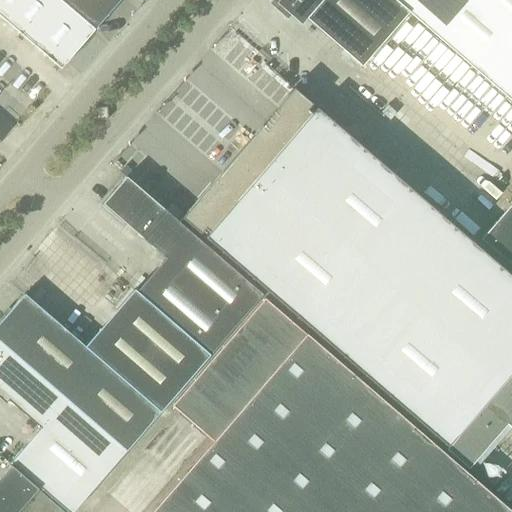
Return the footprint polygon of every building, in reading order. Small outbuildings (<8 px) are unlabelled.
[(0,0),(0,17),(60,70),(94,30),(58,0),(0,0)] [(58,0),(94,30),(119,0),(58,0)] [(361,67),(409,12),(394,0),(278,0),(275,4),(300,25),(306,19),(361,67)] [(511,0),(394,0),(409,12),(511,102),(511,0)] [(445,448),(511,370),(511,279),(293,89),(180,218),(445,448)] [(96,120),(108,119),(107,107),(95,108),(96,120)] [(165,259),(136,292),(209,356),(261,295),(125,177),(102,204),(102,205),(165,259)] [(511,202),(480,239),(511,267),(511,202)] [(24,295),(0,321),(0,342),(126,452),(209,356),(136,292),(133,290),(84,347),(24,295)] [(212,442),(151,511),(510,511),(264,299),(171,406),(212,442)] [(0,342),(0,399),(5,404),(8,401),(40,428),(13,460),(72,511),(73,511),(126,452),(0,342)] [(511,373),(446,450),(468,469),(506,425),(511,430),(511,373)] [(0,511),(63,511),(13,468),(0,483),(0,511)]
